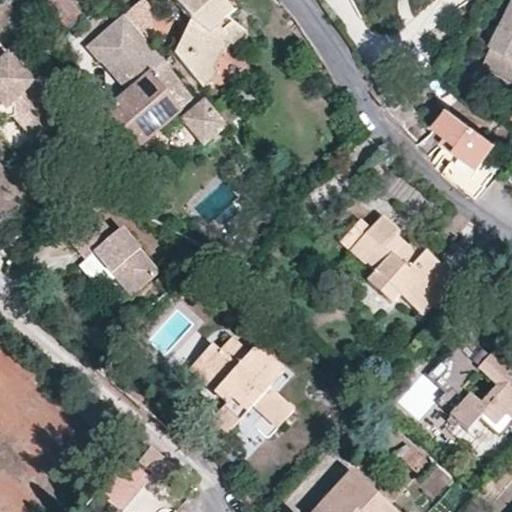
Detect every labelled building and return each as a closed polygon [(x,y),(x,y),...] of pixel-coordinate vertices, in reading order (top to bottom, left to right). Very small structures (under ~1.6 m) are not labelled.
[(82,15),(68,0),(57,0),(50,7),(69,28),(82,15)] [(224,0),(174,0),(194,22),(177,54),(209,90),(235,82),(243,80),(245,79),(248,78),(249,75),(251,73),(251,68),(250,62),(248,58),(244,54),(254,31),(232,16),(235,11),(224,0)] [(147,2),(128,17),(147,41),(162,29),(156,22),(158,16),(147,2)] [(511,18),(496,49),(511,57),(511,18)] [(150,76),(163,64),(123,19),(86,49),(125,96),(150,76)] [(511,79),(511,57),(496,49),(487,66),(511,79)] [(0,108),(18,109),(36,128),(55,110),(6,56),(0,61),(0,108)] [(197,107),(163,64),(150,76),(183,118),(197,107)] [(179,121),(183,118),(150,76),(125,96),(96,120),(130,162),(179,121)] [(385,107),(400,97),(386,77),(373,87),(385,107)] [(417,111),(405,94),(400,97),(385,107),(399,125),(417,111)] [(204,101),(197,107),(183,118),(179,121),(203,151),(229,131),(204,101)] [(28,135),(36,128),(18,109),(0,108),(0,120),(15,120),(28,135)] [(445,176),(478,200),(506,161),(447,116),(434,134),(450,145),(462,154),(455,163),(445,176)] [(462,154),(450,145),(444,154),(450,159),(455,163),(462,154)] [(440,233),(451,243),(471,219),(459,209),(440,233)] [(443,270),(425,253),(420,258),(411,249),(395,235),(398,230),(383,217),(372,230),(362,222),(344,242),(375,271),(368,280),(392,302),(400,293),(423,313),(453,280),(443,270)] [(130,302),(159,278),(122,234),(109,242),(91,219),(66,239),(76,252),(85,264),(94,258),(107,274),(130,302)] [(420,258),(425,253),(420,249),(415,245),(411,249),(420,258)] [(468,293),(490,269),(462,247),(443,270),(453,280),(468,293)] [(188,268),(198,260),(189,250),(180,258),(188,268)] [(99,281),(107,274),(94,258),(85,264),(99,281)] [(249,358),(255,350),(237,335),(231,342),(249,358)] [(511,359),(498,347),(486,359),(464,339),(425,379),(444,396),(439,401),(455,413),(450,418),(468,434),(482,419),(494,429),(503,419),(511,426),(511,424),(511,359)] [(229,404),(221,414),(213,422),(222,430),(229,437),(255,408),(280,430),(294,413),(269,391),(264,387),(278,371),(255,350),(249,358),(231,342),(220,355),(212,348),(196,367),(234,399),(229,404)] [(202,381),(229,404),(234,399),(196,367),(192,372),(202,381)] [(283,375),(278,371),(264,387),(269,391),(283,375)] [(128,452),(141,437),(89,393),(77,408),(86,416),(84,419),(114,445),(117,442),(128,452)] [(207,417),(214,408),(205,402),(199,410),(207,417)] [(221,414),(214,408),(207,417),(213,422),(221,414)] [(164,482),(176,467),(154,448),(141,462),(164,482)] [(429,464),(414,449),(405,458),(421,473),(429,464)] [(375,511),(342,482),(314,511),(375,511)]
